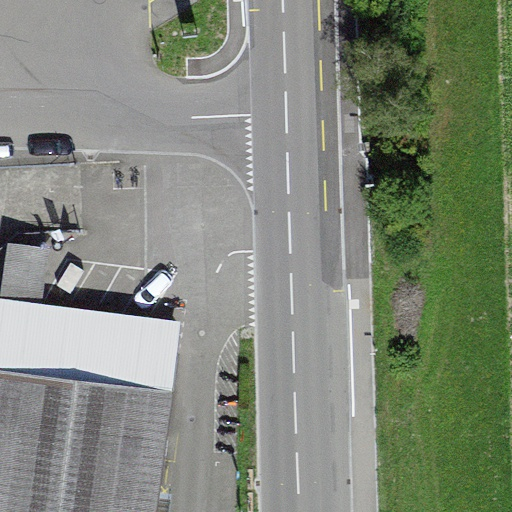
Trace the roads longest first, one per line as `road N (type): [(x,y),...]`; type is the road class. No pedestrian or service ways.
road 1 (tertiary): [(288,115),(302,511)]
road 2 (residential): [(288,115),(0,116)]
